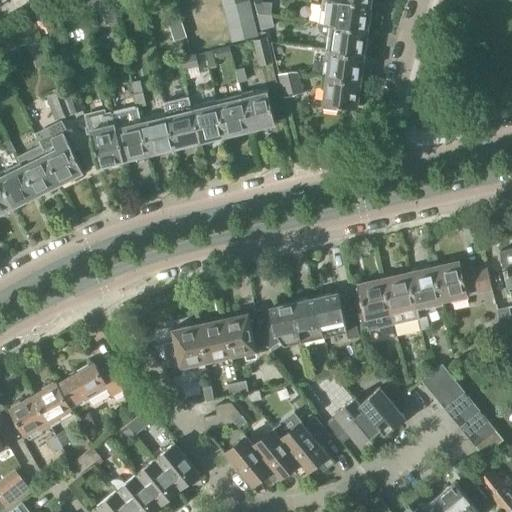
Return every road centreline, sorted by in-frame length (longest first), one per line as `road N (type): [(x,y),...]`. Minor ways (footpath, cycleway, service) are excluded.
road 1 (tertiary): [(99,278),(191,245),(511,172)]
road 2 (tertiary): [(392,172),(135,234),(0,297)]
road 3 (residential): [(238,510),(108,312),(99,278)]
road 4 (residential): [(253,510),(332,495),(363,471),(389,472),(436,435)]
road 5 (residential): [(392,172),(392,88),(419,0)]
road 6 (tertiary): [(511,140),(392,172)]
